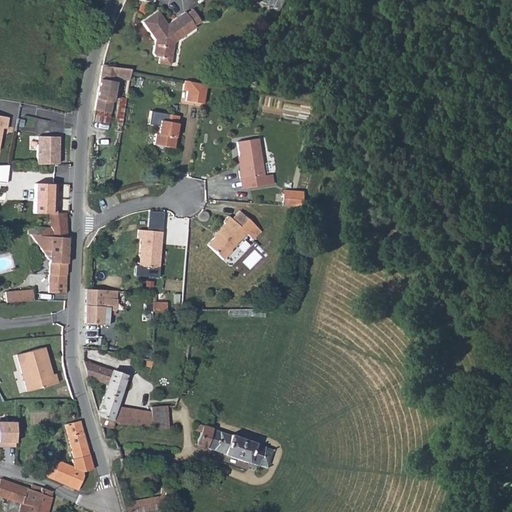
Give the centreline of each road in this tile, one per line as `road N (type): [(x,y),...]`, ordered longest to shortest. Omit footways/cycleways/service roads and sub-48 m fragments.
road 1 (unclassified): [(115,504),(79,391),(72,329),(78,231)]
road 2 (unclassified): [(78,231),(81,104),(115,0)]
road 3 (residential): [(0,471),(115,504)]
